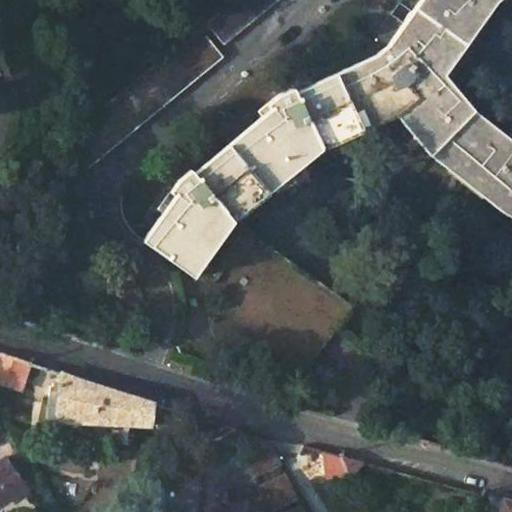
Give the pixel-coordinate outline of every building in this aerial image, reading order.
[(178,192),(147,237),(200,273),(237,220),(321,148),(403,112),(434,150),(504,208),(507,211),(511,213),(511,131),(481,106),(453,70),(499,0),(420,0),(395,39),(382,52),(301,88),(298,83),(286,89),(272,101),(275,105),(200,170),(195,164),(175,188),(178,192)] [(280,0),(233,0),(209,21),(228,44),(280,0)] [(228,57),(207,31),(61,152),(83,177),(228,57)] [(0,378),(20,385),(28,364),(0,354),(0,378)] [(150,403),(61,374),(58,422),(149,424),(150,403)] [(187,415),(157,406),(155,426),(185,428),(187,415)] [(239,453),(252,480),(281,464),(270,439),(252,434),(252,438),(251,442),(250,444),(249,446),(246,449),(243,451),(239,453)] [(365,464),(342,457),(356,486),(365,464)] [(0,463),(0,505),(24,489),(5,460),(0,463)] [(271,511),(298,499),(286,474),(258,488),(269,511),(271,511)] [(511,511),(511,504),(506,503),(503,511),(511,511)]
